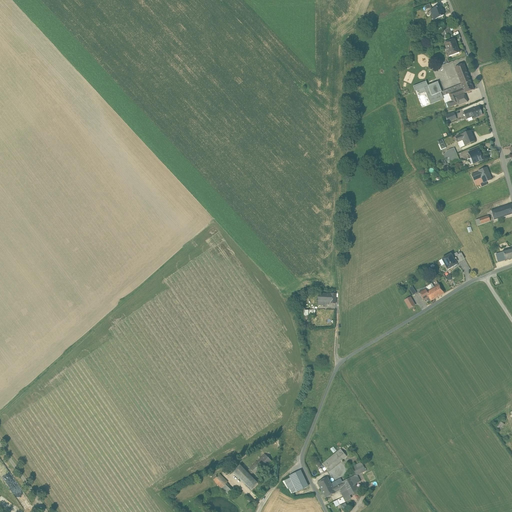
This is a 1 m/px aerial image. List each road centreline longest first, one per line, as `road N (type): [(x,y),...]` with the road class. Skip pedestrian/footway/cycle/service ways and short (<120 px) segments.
road 1 (unclassified): [(511,265),(455,290),(339,362),(301,462)]
road 2 (residential): [(511,195),(484,90),(448,0)]
